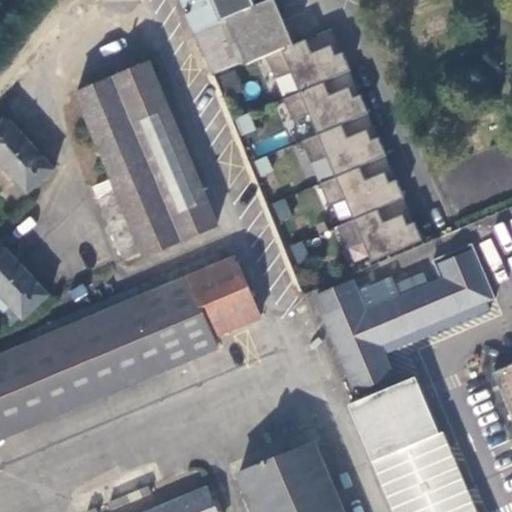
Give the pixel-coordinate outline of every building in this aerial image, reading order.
[(256,0),(181,0),(195,33),(258,5),(256,0)] [(277,0),(270,0),(258,5),(195,33),(214,79),(267,56),(295,44),(277,0)] [(295,44),(267,56),(276,78),(292,72),(302,93),(353,71),(344,52),(337,55),(334,48),(341,45),(334,28),(295,44)] [(100,199),(126,260),(146,251),(148,257),(219,226),(149,62),(78,93),(120,190),(100,199)] [(302,93),(285,99),(295,121),(311,115),(319,135),(370,114),(362,94),(355,97),(352,90),(359,87),(353,71),(302,93)] [(319,135),(303,142),(313,164),(329,157),(337,177),(388,156),(380,137),(373,140),(370,132),(377,129),(370,114),(319,135)] [(16,179),(29,193),(55,168),(9,118),(0,125),(0,182),(6,189),(16,179)] [(337,177),(321,184),(331,206),(347,199),(355,220),(406,199),(398,179),(391,182),(388,175),(395,172),(388,156),(337,177)] [(285,198),(271,203),(279,222),(292,217),(285,198)] [(355,220),(339,226),(349,249),(365,242),(373,262),(424,241),(416,222),(409,224),(406,217),(413,215),(406,199),(355,220)] [(511,236),(498,242),(511,275),(511,236)] [(11,307),(24,321),(50,296),(2,245),(0,247),(0,314),(2,316),(11,307)] [(317,301),(355,393),(393,376),(381,347),(490,302),(470,254),(440,266),(446,281),(368,313),(355,285),(317,301)] [(221,255),(29,336),(33,346),(225,265),(221,255)] [(33,346),(29,336),(0,348),(0,439),(218,349),(214,339),(262,319),(238,260),(225,265),(33,346)] [(511,365),(496,372),(511,409),(511,365)] [(487,511),(434,376),(362,405),(403,511),(487,511)] [(240,476),(255,511),(343,511),(315,445),(240,476)] [(154,511),(216,511),(207,490),(154,511)]
